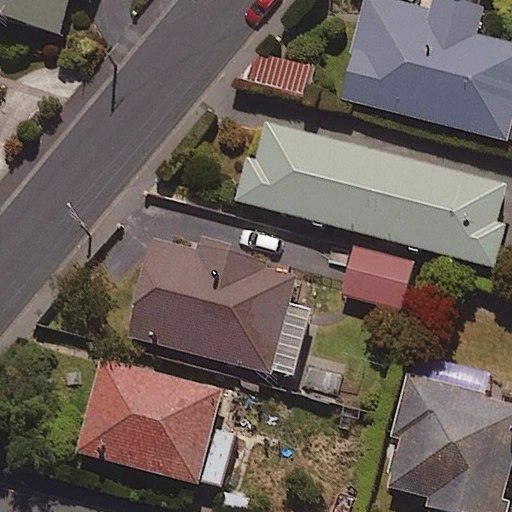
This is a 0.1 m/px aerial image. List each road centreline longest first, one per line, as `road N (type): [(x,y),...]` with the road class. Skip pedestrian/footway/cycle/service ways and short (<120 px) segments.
road 1 (tertiary): [(254,0),(0,302)]
road 2 (tertiary): [(0,254),(211,0)]
